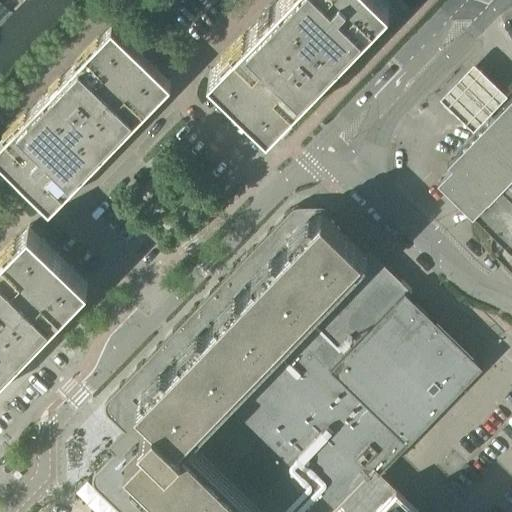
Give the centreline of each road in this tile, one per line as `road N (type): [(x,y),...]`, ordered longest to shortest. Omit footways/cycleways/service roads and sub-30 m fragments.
road 1 (unclassified): [(167,304),(56,420),(41,447),(39,480),(7,511)]
road 2 (unclassified): [(370,197),(378,149),(397,121),(505,0)]
road 3 (unclassified): [(456,0),(291,177)]
road 4 (unclassified): [(511,305),(458,275),(370,197)]
road 5 (residential): [(11,120),(112,15),(135,36)]
road 6 (residential): [(64,223),(177,97)]
road 7 (unclassified): [(279,190),(167,304)]
road 8 (residential): [(279,190),(177,97)]
